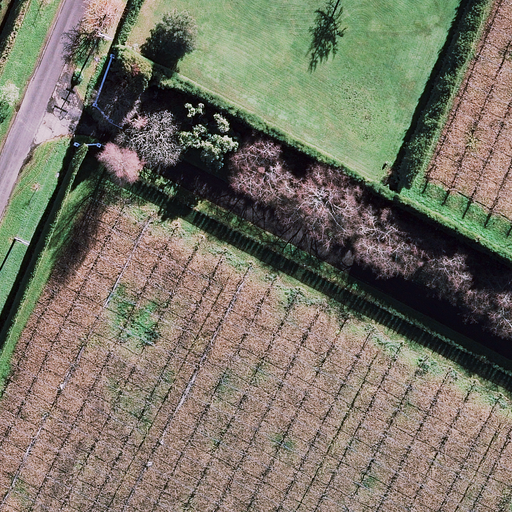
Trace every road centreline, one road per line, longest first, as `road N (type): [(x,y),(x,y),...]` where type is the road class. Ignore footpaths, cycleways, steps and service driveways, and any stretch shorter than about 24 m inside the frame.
road 1 (track): [(511,334),(36,103)]
road 2 (unclassified): [(0,189),(78,0)]
